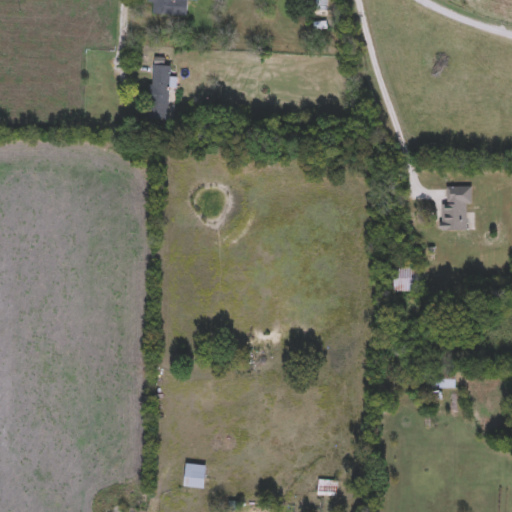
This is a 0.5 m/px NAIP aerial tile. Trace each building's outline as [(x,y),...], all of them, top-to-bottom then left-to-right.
[(196,0),(196,1),(188,0),(187,17),(152,16),(152,0),(196,0)] [(167,122),(148,121),(151,65),(170,66),(167,122)] [(468,205),(468,232),(443,232),(443,188),(471,188),(471,205),(468,205)] [(391,292),(391,269),(419,269),(419,292),(391,292)] [(455,369),(455,389),(432,389),(432,369),(455,369)] [(204,491),(183,488),(186,464),(207,467),(204,491)] [(336,481),(336,497),(317,497),(317,481),(336,481)]
